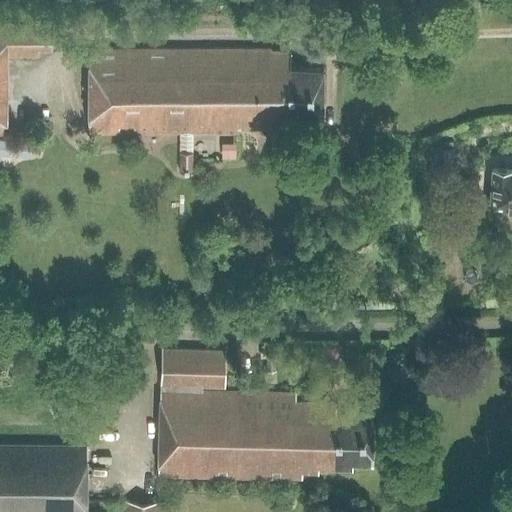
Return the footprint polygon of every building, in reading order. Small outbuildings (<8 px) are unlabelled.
[(0,132),(5,133),(4,57),(40,57),(40,52),(54,52),(54,22),(0,22),(0,132)] [(322,115),(323,68),(290,67),(291,51),(271,51),(271,49),(89,49),(88,133),(179,132),(179,171),(192,171),(192,132),(239,132),(239,127),(288,127),(289,114),(322,115)] [(33,142),(0,138),(0,154),(32,157),(33,142)] [(453,174),(454,147),(429,146),(428,173),(453,174)] [(511,170),(493,169),(490,206),(511,207),(511,170)] [(470,202),(471,179),(456,178),(454,201),(470,202)] [(504,280),(508,272),(500,267),(495,276),(504,280)] [(352,462),(372,462),(371,414),(335,413),(336,402),(295,400),(296,393),(224,391),(225,350),(162,348),(158,475),(302,479),(302,472),(318,472),(318,467),(352,467),(352,462)] [(268,359),(268,371),(278,371),(278,359),(268,359)] [(0,511),(86,511),(87,445),(0,443),(0,511)] [(157,511),(158,502),(126,502),(126,511),(157,511)]
